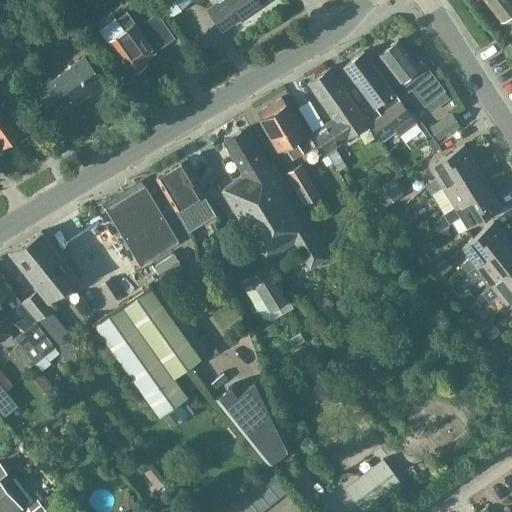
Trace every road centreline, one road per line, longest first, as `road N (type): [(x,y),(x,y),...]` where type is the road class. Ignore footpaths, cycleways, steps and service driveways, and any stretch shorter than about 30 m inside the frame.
road 1 (tertiary): [(0,234),(334,35),(368,0)]
road 2 (residential): [(511,125),(428,0)]
